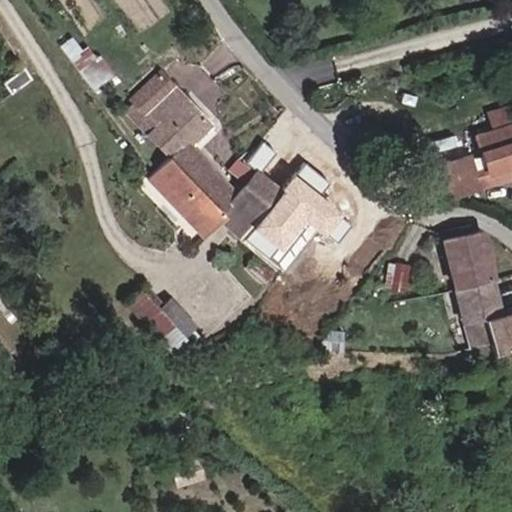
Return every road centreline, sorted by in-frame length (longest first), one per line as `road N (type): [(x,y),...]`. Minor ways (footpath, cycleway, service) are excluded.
road 1 (residential): [(225,0),(289,83),(405,194),(476,206),(511,227)]
road 2 (unknown): [(289,83),(511,39)]
